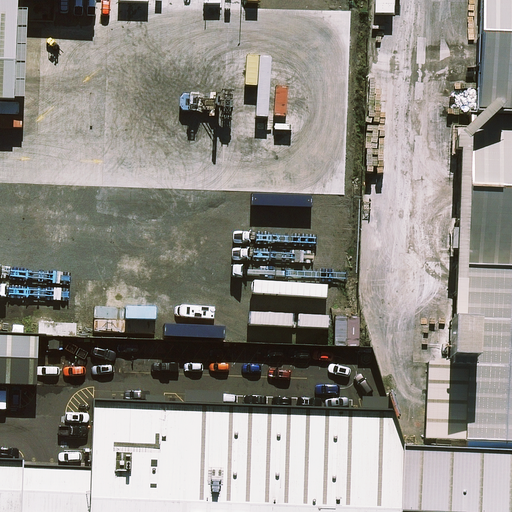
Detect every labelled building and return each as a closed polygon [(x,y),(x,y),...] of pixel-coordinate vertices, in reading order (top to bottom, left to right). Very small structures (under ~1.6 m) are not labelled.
[(33,0),(56,1),(55,0),(0,0),(0,102),(15,103),(15,100),(24,100),(27,12),(22,12),(22,0),(33,0)] [(491,102),(511,102),(511,0),(475,0),(471,101),(491,102)] [(511,102),(491,102),(446,139),(443,255),(511,257),(511,102)] [(511,269),(465,267),(463,326),(431,324),(426,440),(511,443),(511,269)] [(35,323),(0,321),(0,375),(33,376),(35,323)] [(386,511),(391,410),(87,397),(81,511),(386,511)] [(511,511),(511,452),(401,449),(398,511),(511,511)] [(80,511),(82,466),(0,462),(0,511),(80,511)]
